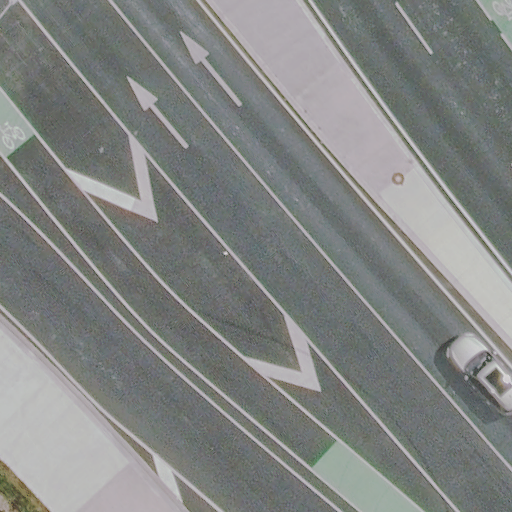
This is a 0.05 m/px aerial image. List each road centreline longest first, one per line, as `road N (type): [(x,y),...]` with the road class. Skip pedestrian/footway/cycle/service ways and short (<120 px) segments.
road 1 (primary): [(511,501),(52,0)]
road 2 (primary): [(272,511),(0,252)]
road 3 (primary): [(404,0),(511,155)]
